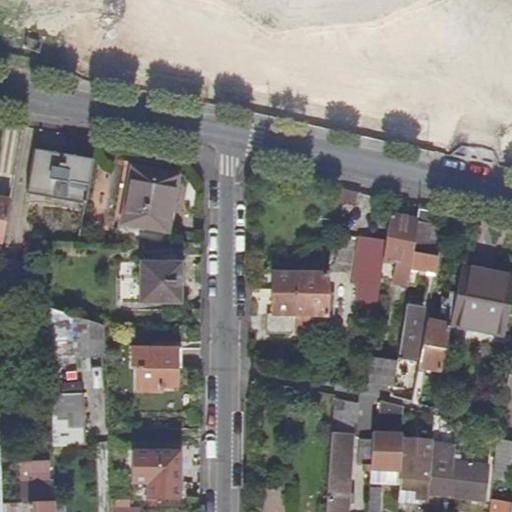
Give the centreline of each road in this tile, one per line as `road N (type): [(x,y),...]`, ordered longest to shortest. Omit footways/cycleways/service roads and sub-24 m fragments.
road 1 (residential): [(511,194),(228,131)]
road 2 (residential): [(227,368),(491,434)]
road 3 (residential): [(227,368),(228,131)]
road 4 (residential): [(228,131),(0,91)]
road 5 (residential): [(225,511),(227,368)]
